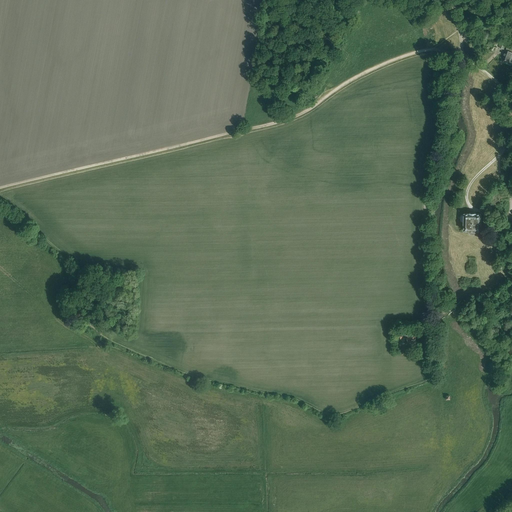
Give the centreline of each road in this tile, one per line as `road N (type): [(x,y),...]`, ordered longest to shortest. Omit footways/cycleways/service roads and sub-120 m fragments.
road 1 (track): [(0,201),(73,262),(70,303),(109,339),(187,372),(292,395),(322,411),(347,411),(430,377),(434,317)]
road 2 (unclassified): [(451,50),(426,49),(375,67),(279,121),(0,187)]
road 3 (track): [(434,317),(426,297),(425,184),(451,50)]
